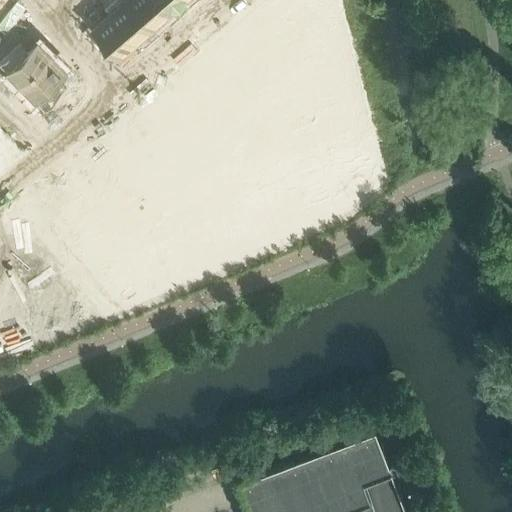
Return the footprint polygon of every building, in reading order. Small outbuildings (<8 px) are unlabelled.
[(107,0),(104,4),(103,4),(109,11),(110,11),(140,45),(149,38),(145,34),(153,27),(129,0),(107,0)] [(157,0),(129,0),(153,27),(160,20),(164,24),(173,17),(157,0)] [(157,0),(173,17),(181,9),(178,5),(183,0),(157,0)] [(330,0),(300,0),(317,61),(311,63),(330,140),(336,138),(349,191),(377,184),(330,0)] [(268,8),(107,148),(140,187),(241,99),(237,95),(297,42),(268,8)] [(109,11),(93,26),(119,56),(128,49),(132,53),(140,45),(110,11),(109,11)] [(26,45),(5,65),(28,89),(58,59),(44,44),(34,54),(26,45)] [(58,59),(28,89),(50,112),(71,92),(63,83),(72,74),(58,59)] [(184,231),(159,242),(176,282),(348,208),(330,167),(257,199),(254,193),(182,225),(184,231)] [(84,168),(51,197),(64,212),(60,216),(130,298),(164,269),(94,189),(99,185),(84,168)] [(410,511),(375,420),(239,472),(254,511),(410,511)]
